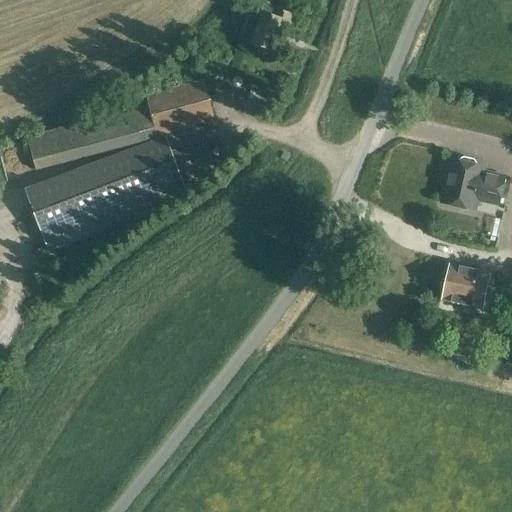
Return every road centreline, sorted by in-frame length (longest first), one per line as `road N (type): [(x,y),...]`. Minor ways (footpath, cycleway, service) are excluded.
road 1 (unclassified): [(118,511),(311,260),(422,0)]
road 2 (unknown): [(7,511),(148,322),(256,242),(296,200),(315,148)]
road 3 (track): [(315,148),(302,142),(352,0)]
